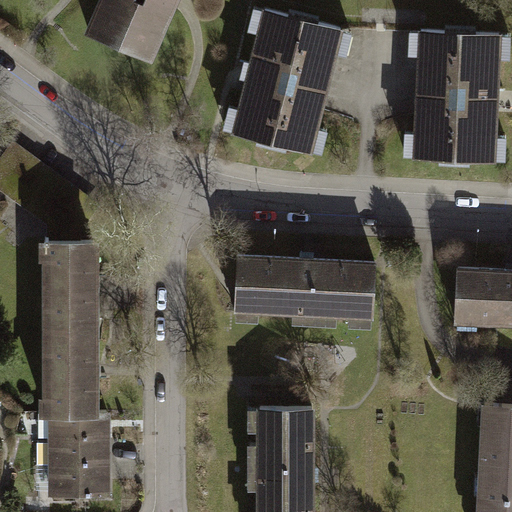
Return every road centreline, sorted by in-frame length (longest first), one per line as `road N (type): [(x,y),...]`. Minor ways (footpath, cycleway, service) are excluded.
road 1 (residential): [(178,184),(249,202),(511,216)]
road 2 (residential): [(178,184),(173,511)]
road 3 (residential): [(0,74),(108,154),(178,184)]
